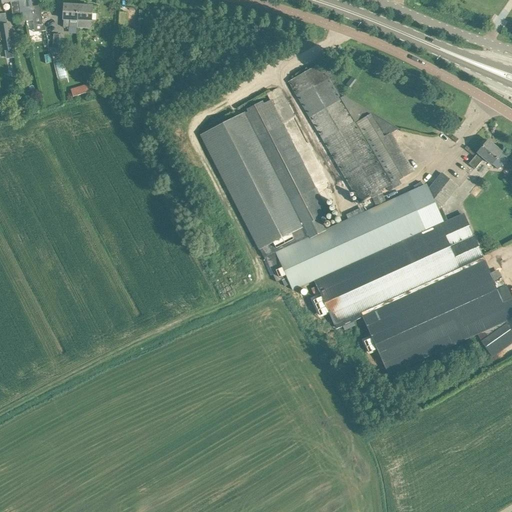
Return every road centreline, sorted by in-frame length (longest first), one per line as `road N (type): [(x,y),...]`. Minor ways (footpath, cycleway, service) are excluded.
road 1 (unclassified): [(511,115),(393,50),(243,0)]
road 2 (unclassified): [(372,0),(511,50)]
road 3 (secondary): [(440,48),(315,0)]
